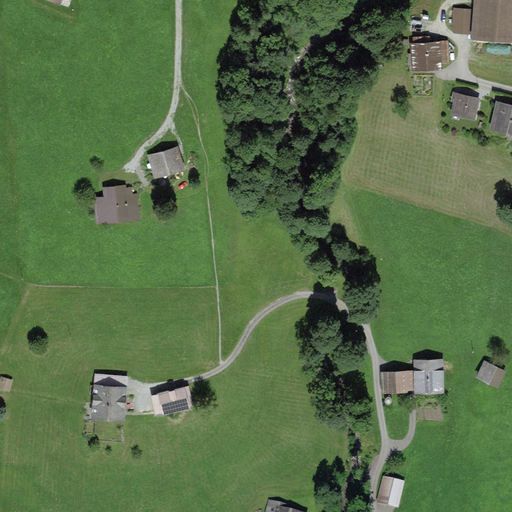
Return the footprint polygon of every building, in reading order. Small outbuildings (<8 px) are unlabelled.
[(511,0),(480,0),(478,30),(511,32),(511,0)] [(456,7),(454,27),(473,29),(475,9),(456,7)] [(430,40),(430,34),(414,34),(414,41),(412,41),(414,64),(440,63),(440,57),(448,57),(448,39),(430,40)] [(455,108),(473,112),(476,97),(459,93),(455,108)] [(511,125),(511,105),(506,105),(507,102),(499,100),(497,108),(499,109),(496,122),(511,125)] [(151,153),(156,171),(182,164),(177,146),(151,153)] [(96,195),(98,216),(136,213),(135,200),(133,200),(132,192),(129,192),(128,185),(125,185),(125,182),(105,184),(106,195),(96,195)] [(443,385),(442,358),(416,358),(416,386),(443,385)] [(485,359),(479,372),(497,381),(504,368),(485,359)] [(405,386),(404,384),(413,384),(412,368),(383,370),(384,387),(405,386)] [(96,372),(93,411),(124,413),(127,375),(96,372)] [(9,386),(11,378),(3,375),(0,384),(9,386)] [(188,384),(153,392),(157,409),(192,400),(188,384)] [(385,476),(380,498),(398,502),(403,480),(385,476)] [(292,511),(285,510),(286,505),(271,501),(268,511),(292,511)]
